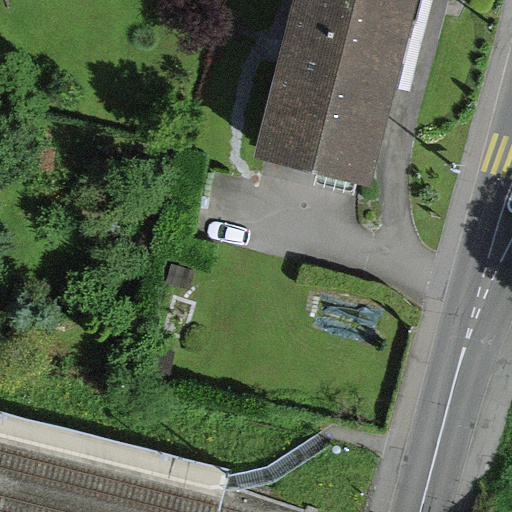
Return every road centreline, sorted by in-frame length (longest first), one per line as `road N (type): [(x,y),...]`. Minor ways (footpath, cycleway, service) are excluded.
road 1 (secondary): [(484,287),(420,511)]
road 2 (secondary): [(511,133),(485,212),(484,287)]
